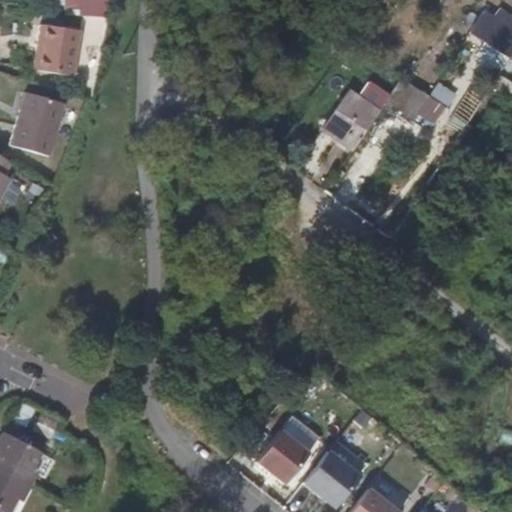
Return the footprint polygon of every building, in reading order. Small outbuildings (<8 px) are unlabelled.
[(61,0),(60,10),(98,16),(100,0),(61,0)] [(495,47),(510,26),(485,9),(470,31),(495,47)] [(77,80),(88,36),(48,25),(37,69),(77,80)] [(511,27),(511,26),(510,26),(495,47),(509,57),(511,53),(511,34),(509,33),(511,27)] [(423,90),(402,76),(388,97),(382,106),(409,125),(412,120),(418,112),(429,95),(423,90)] [(372,89),(338,138),(352,147),(382,106),(388,97),(374,86),(372,89)] [(327,130),(338,138),(372,89),(368,87),(359,100),(348,92),(338,106),(342,109),(327,130)] [(50,155),(66,101),(28,91),(12,144),(50,155)] [(511,112),(509,111),(506,116),(495,110),(483,130),(511,146),(511,112)] [(433,122),(418,112),(412,120),(427,131),(433,122)] [(370,172),(374,174),(407,128),(403,126),(370,172)] [(407,128),(374,174),(378,177),(411,131),(407,128)] [(411,131),(378,177),(403,195),(424,164),(414,157),(426,141),(411,131)] [(0,207),(16,177),(0,168),(0,207)] [(403,195),(378,177),(371,187),(396,204),(403,195)] [(310,450),(281,428),(257,460),(286,482),(310,450)] [(30,469),(38,452),(1,431),(0,434),(0,471),(16,480),(26,485),(34,470),(30,469)] [(329,448),(304,480),(337,505),(361,473),(329,448)] [(18,501),(26,485),(16,480),(0,471),(0,510),(3,511),(2,511),(6,511),(14,498),(18,501)] [(401,511),(370,486),(349,511),(401,511)]
